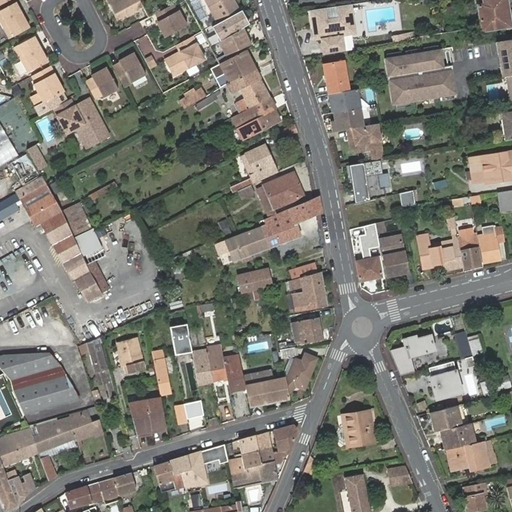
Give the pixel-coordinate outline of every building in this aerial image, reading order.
[(138,0),(106,0),(118,21),(143,7),(138,0)] [(205,0),(212,12),(218,23),(239,12),(233,1),(232,0),(205,0)] [(506,0),(478,0),(483,31),(511,27),(506,0)] [(0,10),(0,31),(5,41),(27,29),(20,17),(18,19),(16,15),(18,14),(13,4),(0,10)] [(322,55),(344,51),(342,36),(352,35),(350,26),(354,26),(351,4),(336,7),(338,18),(327,20),(325,8),(309,11),(312,29),(318,28),(320,39),(322,55)] [(173,5),(154,15),(158,22),(156,23),(164,38),(175,33),(185,27),(173,5)] [(458,19),(456,6),(449,7),(450,20),(458,19)] [(212,27),(218,23),(212,12),(205,15),(212,27)] [(187,32),(185,27),(175,33),(177,37),(187,32)] [(243,28),(219,42),(225,54),(216,59),(219,64),(230,58),(228,55),(251,44),(243,28)] [(211,37),(215,44),(226,37),(223,30),(211,37)] [(392,36),(393,42),(404,40),(402,34),(392,36)] [(193,36),(177,45),(179,50),(181,53),(177,55),(172,54),(164,59),(173,75),(186,68),(195,63),(205,58),(193,36)] [(34,48),(36,47),(31,37),(10,49),(23,74),(45,63),(39,51),(36,52),(34,48)] [(511,38),(496,41),(502,77),(511,75),(511,38)] [(440,49),(384,58),(391,105),(456,95),(452,65),(443,66),(440,49)] [(224,74),(229,83),(256,70),(245,51),(219,64),(214,67),(210,69),(215,79),(224,74)] [(112,66),(123,87),(145,75),(133,53),(122,59),(123,61),(120,62),(112,66)] [(153,59),(146,63),(149,68),(156,65),(153,59)] [(328,94),(348,91),(342,62),(322,66),(328,94)] [(195,63),(186,68),(192,78),(201,74),(195,63)] [(84,82),(94,100),(102,95),(103,97),(118,90),(106,67),(94,73),(96,76),(92,77),(84,82)] [(62,95),(47,68),(29,77),(33,85),(31,87),(35,95),(40,103),(42,106),(53,100),(62,95)] [(256,70),(229,83),(228,85),(232,92),(240,89),(245,99),(251,108),(270,98),(256,70)] [(19,87),(13,89),(17,96),(22,93),(19,87)] [(361,125),(355,89),(348,91),(327,95),(330,113),(332,112),(334,120),(329,121),(331,131),(344,128),(346,128),(361,125)] [(184,110),(205,98),(200,91),(180,103),(184,110)] [(200,110),(218,98),(215,92),(196,104),(200,110)] [(40,103),(35,95),(28,99),(32,107),(40,103)] [(64,103),(60,96),(53,100),(56,107),(64,103)] [(275,108),(270,98),(251,108),(243,112),(241,113),(246,123),(237,128),(243,139),(280,120),(274,109),(275,108)] [(251,108),(245,99),(238,102),(243,112),(251,108)] [(40,115),(56,107),(53,100),(42,106),(40,103),(35,106),(40,115)] [(74,107),(70,100),(52,109),(66,134),(97,117),(88,100),(81,103),(82,105),(75,109),(74,107)] [(503,132),(505,141),(511,139),(511,110),(501,112),(502,121),(500,124),(501,130),(503,132)] [(108,137),(97,117),(74,129),(85,149),(108,137)] [(46,119),(38,123),(47,142),(55,138),(46,119)] [(0,123),(0,165),(18,155),(0,123)] [(381,160),(376,123),(361,125),(346,128),(348,137),(352,136),(355,153),(369,151),(371,162),(381,160)] [(296,132),(293,125),(279,133),(282,139),(296,132)] [(354,153),(355,153),(352,136),(348,137),(346,128),(344,128),(347,147),(354,153)] [(35,146),(28,149),(38,169),(47,165),(39,150),(37,151),(35,146)] [(265,146),(246,155),(255,172),(249,175),(251,178),(230,187),(233,192),(277,172),(265,146)] [(27,154),(11,162),(22,184),(38,176),(27,154)] [(255,172),(246,155),(241,157),(249,175),(255,172)] [(511,155),(498,158),(497,155),(468,159),(472,184),(511,178),(511,155)] [(381,160),(350,165),(356,203),(371,201),(367,176),(383,173),(381,160)] [(293,174),(263,186),(272,208),(302,196),(293,174)] [(46,184),(43,177),(16,191),(18,196),(22,205),(31,223),(43,218),(86,300),(102,292),(87,263),(74,238),(60,211),(46,184)] [(436,190),(449,187),(447,179),(434,182),(436,190)] [(62,195),(56,183),(50,186),(56,198),(62,195)] [(268,217),(275,215),(272,208),(263,186),(256,189),(268,217)] [(511,190),(498,193),(500,211),(511,209),(511,190)] [(471,196),(472,204),(481,203),(480,195),(471,196)] [(12,200),(0,207),(0,218),(17,208),(22,205),(18,196),(12,200)] [(261,227),(268,249),(294,240),(299,238),(294,222),(315,213),(321,211),(318,196),(313,199),(275,215),(268,217),(262,220),(264,225),(261,227)] [(378,199),(374,200),(378,217),(382,216),(378,199)] [(378,217),(374,200),(371,201),(356,203),(355,203),(359,221),(378,217)] [(79,203),(62,211),(74,235),(91,227),(79,203)] [(378,217),(359,221),(360,226),(379,221),(378,217)] [(384,222),(377,224),(378,231),(386,230),(384,222)] [(379,247),(375,224),(364,226),(365,234),(359,235),(363,259),(371,258),(369,249),(379,247)] [(233,261),(268,249),(261,227),(225,239),(229,251),(232,260),(233,261)] [(475,230),(481,262),(499,259),(497,244),(495,232),(494,227),(475,230)] [(93,229),(74,238),(83,257),(102,248),(93,229)] [(457,239),(462,266),(479,263),(474,236),(474,234),(472,234),(471,231),(468,229),(461,230),(459,233),(459,237),(457,237),(457,239)] [(503,231),(495,232),(497,244),(505,243),(503,231)] [(382,255),(386,254),(389,275),(409,271),(405,251),(402,235),(379,239),(381,249),(382,255)] [(433,263),(441,262),(438,246),(430,247),(429,244),(428,235),(417,237),(422,268),(433,266),(433,263)] [(444,269),(462,266),(457,239),(457,237),(453,238),(453,240),(440,242),(440,246),(438,246),(441,262),(443,262),(444,269)] [(25,250),(19,253),(26,266),(32,263),(25,250)] [(355,261),(359,282),(381,278),(378,257),(371,258),(363,259),(355,261)] [(293,271),(295,280),(299,279),(317,274),(315,265),(293,271)] [(240,275),(245,293),(265,288),(273,285),(275,285),(270,267),(240,275)] [(326,307),(321,273),(317,274),(299,279),(295,280),(287,282),(289,291),(295,289),(301,288),(305,306),(299,307),(300,311),(326,307)] [(301,288),(295,289),(299,307),(305,306),(301,288)] [(202,311),(214,309),(213,302),(201,304),(202,311)] [(318,318),(296,321),(299,339),(294,340),(295,344),(322,340),(318,318)] [(188,324),(171,327),(176,355),(193,352),(188,324)] [(409,357),(433,351),(430,336),(416,339),(415,337),(402,341),(404,347),(389,351),(399,376),(413,373),(409,357)] [(102,343),(101,337),(81,346),(79,347),(84,368),(91,366),(96,387),(104,385),(107,399),(114,397),(108,369),(106,369),(105,367),(100,343),(102,343)] [(127,365),(129,373),(144,369),(137,338),(119,342),(124,366),(127,365)] [(456,341),(460,360),(463,359),(471,357),(466,339),(456,341)] [(278,350),(280,359),(294,356),(293,348),(278,350)] [(201,358),(193,360),(198,385),(214,382),(208,351),(207,349),(199,350),(201,358)] [(228,379),(223,356),(221,349),(208,351),(214,382),(228,379)] [(3,355),(0,355),(0,368),(10,381),(62,367),(50,352),(3,355)] [(151,354),(155,378),(159,396),(170,394),(162,352),(151,354)] [(243,376),(242,373),(238,353),(223,356),(228,379),(230,391),(245,387),(243,376)] [(288,379),(284,380),(287,393),(299,388),(303,390),(314,359),(304,356),(301,364),(294,362),(288,379)] [(473,363),(471,357),(463,359),(464,366),(473,363)] [(62,367),(10,381),(23,416),(80,400),(62,367)] [(269,368),(242,373),(243,376),(245,387),(249,408),(289,400),(287,393),(284,380),(284,376),(271,379),(269,368)] [(455,371),(429,377),(435,398),(460,391),(455,371)] [(500,390),(511,387),(511,383),(511,379),(498,382),(500,390)] [(484,399),(482,391),(474,393),(476,400),(484,399)] [(159,396),(145,400),(150,430),(158,428),(159,432),(165,430),(159,396)] [(144,437),(151,436),(151,434),(150,430),(145,400),(128,404),(135,434),(143,432),(144,437)] [(183,403),(173,405),(177,424),(187,423),(183,403)] [(457,406),(429,413),(433,432),(439,430),(462,425),(457,406)] [(222,408),(223,419),(231,418),(230,407),(222,408)] [(369,410),(343,414),(348,445),(375,441),(369,410)] [(87,416),(86,413),(56,422),(59,431),(71,427),(76,442),(79,441),(78,437),(92,432),(93,436),(94,437),(102,435),(98,420),(89,423),(87,416)] [(56,422),(43,425),(51,448),(73,440),(74,443),(76,442),(71,427),(59,431),(56,422)] [(462,425),(439,430),(443,450),(446,449),(449,448),(475,443),(470,423),(462,425)] [(35,438),(31,440),(37,453),(51,448),(43,425),(32,429),(35,438)] [(279,457),(287,455),(297,431),(293,426),(273,431),(277,451),(272,452),(275,465),(280,464),(279,457)] [(27,430),(9,436),(0,439),(0,459),(2,465),(37,453),(31,440),(27,430)] [(80,441),(93,436),(92,432),(78,437),(79,441),(80,441)] [(242,456),(259,452),(259,448),(271,446),(268,433),(239,440),(242,456)] [(491,439),(483,441),(486,456),(495,454),(491,439)] [(455,457),(458,469),(476,466),(477,469),(488,467),(488,465),(497,463),(495,454),(486,456),(483,441),(475,443),(449,448),(451,458),(455,457)] [(237,488),(278,479),(275,465),(272,452),(271,446),(259,448),(259,452),(262,466),(245,471),(245,475),(235,477),(232,477),(234,489),(237,488)] [(121,449),(123,454),(124,458),(130,457),(129,452),(128,447),(121,449)] [(449,448),(446,449),(450,471),(458,469),(455,457),(451,458),(449,448)] [(184,486),(185,489),(209,482),(200,452),(168,461),(172,475),(180,473),(184,486)] [(242,461),(245,471),(262,466),(259,452),(242,456),(242,461)] [(39,459),(49,480),(56,476),(48,456),(39,459)] [(245,471),(242,461),(242,459),(229,462),(232,477),(235,477),(245,475),(245,471)] [(168,461),(153,466),(161,492),(181,487),(184,486),(180,473),(172,475),(168,461)] [(5,472),(2,465),(0,466),(0,494),(7,510),(17,505),(8,481),(5,472)] [(390,487),(412,483),(406,467),(387,470),(390,487)] [(8,481),(19,476),(16,468),(5,472),(8,481)] [(135,491),(129,473),(96,483),(100,500),(135,491)] [(21,482),(26,496),(36,489),(30,474),(24,477),(25,481),(21,482)] [(349,511),(369,511),(362,475),(343,478),(349,511)] [(8,481),(17,505),(26,496),(21,482),(20,478),(19,476),(8,481)] [(100,500),(96,483),(69,491),(64,494),(69,510),(100,500)] [(481,483),(463,487),(468,511),(485,509),(482,494),(485,493),(484,483),(481,483)] [(223,507),(223,511),(239,511),(238,504),(238,501),(233,502),(233,505),(223,507)]
